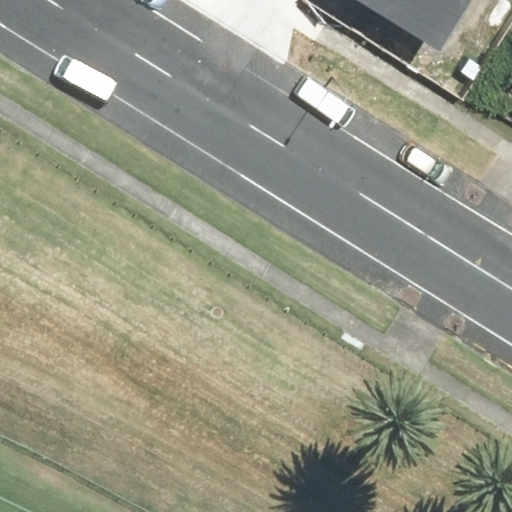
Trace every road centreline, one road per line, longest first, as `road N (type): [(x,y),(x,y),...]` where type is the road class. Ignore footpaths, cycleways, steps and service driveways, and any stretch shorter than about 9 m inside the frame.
road 1 (tertiary): [(511,282),(199,71)]
road 2 (tertiary): [(199,71),(92,0)]
